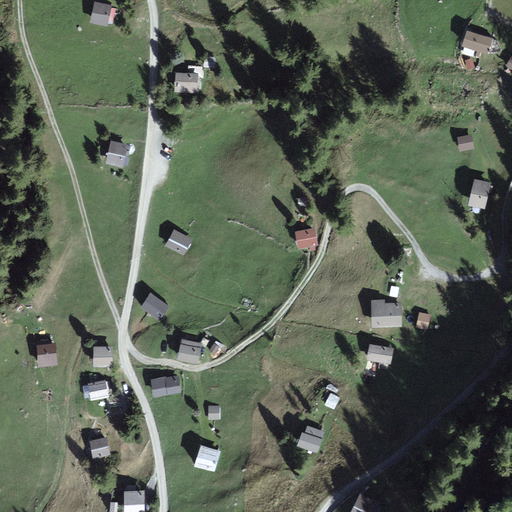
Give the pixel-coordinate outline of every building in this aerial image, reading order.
[(112,4),(91,0),(87,22),(108,25),(112,4)] [(492,38),(465,29),(459,47),(486,56),(492,38)] [(215,60),(204,58),(202,68),(213,70),(215,60)] [(475,60),(465,63),(468,73),(477,71),(475,60)] [(198,75),(173,74),(172,94),(198,94),(198,75)] [(446,79),(431,80),(432,91),(447,89),(446,79)] [(473,136),(457,138),(459,152),(475,150),(473,136)] [(130,147),(109,142),(103,164),(124,169),(130,147)] [(492,181),(473,177),(468,202),(486,206),(492,181)] [(308,199),(298,200),(298,209),(309,208),(308,199)] [(317,230),(294,233),(296,249),(320,246),(317,230)] [(174,231),(166,246),(185,255),(193,240),(174,231)] [(140,306),(162,321),(171,307),(149,292),(140,306)] [(386,296),(371,297),(373,325),(402,323),(401,303),(386,303),(386,296)] [(432,315),(419,313),(417,328),(429,330),(432,315)] [(200,346),(180,341),(175,360),(196,364),(200,346)] [(56,343),(33,344),(34,367),(57,365),(56,343)] [(214,343),(210,349),(215,352),(219,346),(214,343)] [(394,349),(369,344),(366,360),(391,365),(394,349)] [(111,346),(90,347),(91,367),(112,366),(111,346)] [(181,378),(149,381),(151,397),(182,394),(181,378)] [(109,380),(86,384),(89,402),(112,398),(109,380)] [(341,399),(330,394),(324,406),(336,411),(341,399)] [(223,408),(209,408),(209,424),(223,424),(223,408)] [(324,432),(304,424),(297,443),(318,450),(324,432)] [(107,437),(87,441),(90,459),(111,455),(107,437)] [(224,453),(202,446),(195,467),(217,474),(224,453)] [(375,511),(381,502),(359,491),(348,511),(375,511)] [(144,511),(144,492),(121,493),(121,511),(144,511)] [(116,511),(117,504),(107,503),(106,511),(116,511)]
